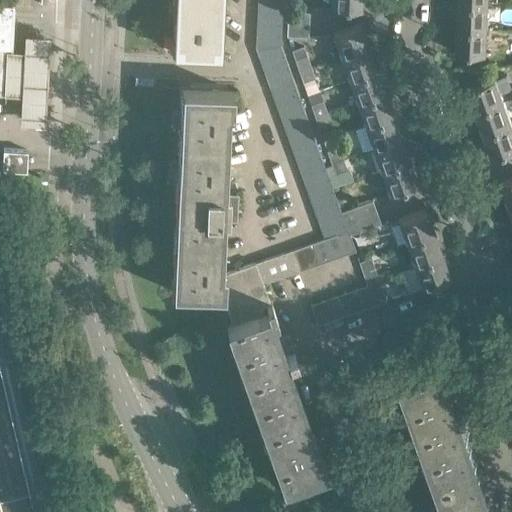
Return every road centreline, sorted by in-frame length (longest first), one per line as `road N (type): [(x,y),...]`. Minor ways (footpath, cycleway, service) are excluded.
road 1 (secondary): [(185,511),(101,342),(87,289),(93,0)]
road 2 (residential): [(481,291),(416,72),(417,0)]
road 3 (residential): [(511,504),(470,375),(481,291)]
road 4 (residential): [(308,349),(481,291)]
